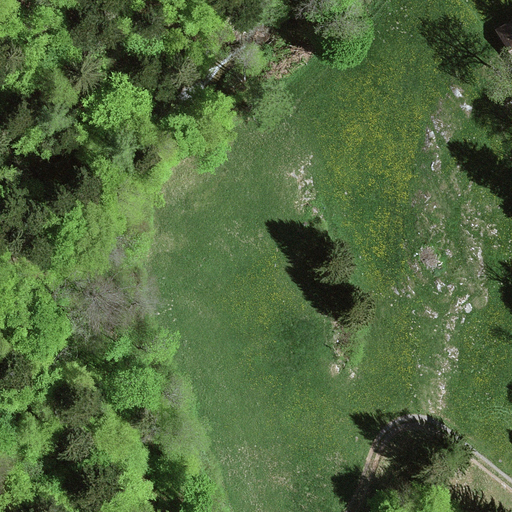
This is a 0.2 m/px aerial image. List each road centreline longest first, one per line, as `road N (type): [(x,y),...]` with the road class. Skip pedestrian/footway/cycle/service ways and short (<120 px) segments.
road 1 (track): [(338,511),(381,438),(413,425),(455,440),(511,489)]
road 2 (track): [(0,339),(135,511)]
